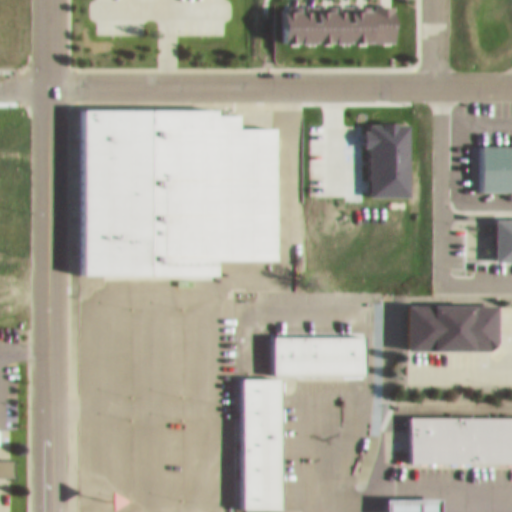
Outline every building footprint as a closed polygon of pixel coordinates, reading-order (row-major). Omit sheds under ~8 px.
[(85,100),(85,270),(204,270),(204,252),(265,252),(265,117),(227,117),(227,104),(204,104),(204,100),(85,100)] [(469,182),(511,182),(511,135),(469,136),(469,182)] [(400,373),(462,373),(462,342),(487,342),(487,295),(395,295),(395,342),(400,342),(400,373)] [(229,369),(229,501),(271,501),(272,367),(362,368),(362,327),(261,326),(260,369),(229,369)] [(399,455),(511,455),(511,407),(399,407),(399,455)] [(16,452),(0,452),(0,469),(16,469),(16,452)]
